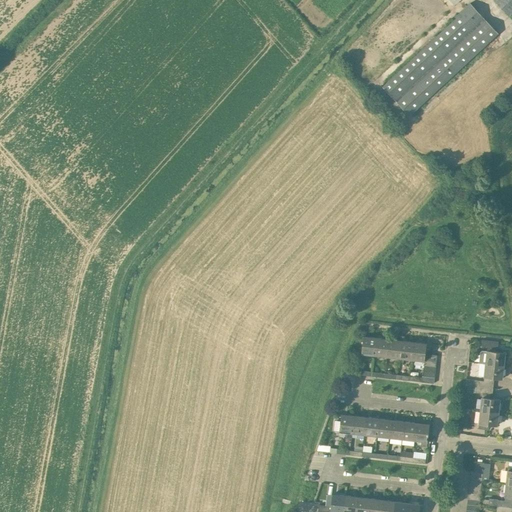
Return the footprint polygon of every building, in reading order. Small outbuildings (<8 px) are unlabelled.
[(511,0),(494,0),(509,16),(511,13),(511,0)] [(410,116),(499,34),(470,3),(455,17),(456,18),(382,87),(410,116)] [(375,355),(377,338),(364,336),(362,354),(375,355)] [(387,356),(389,339),(377,338),(375,355),(387,356)] [(400,358),(401,340),(389,339),(387,356),(400,358)] [(400,358),(399,362),(403,362),(403,358),(412,359),(414,342),(401,340),(400,358)] [(480,352),(479,364),(486,364),(504,367),(506,353),(498,352),(497,352),(498,342),(482,340),(481,347),(488,348),(488,351),(482,351),(480,352)] [(425,361),(427,343),(414,342),(412,359),(425,361)] [(467,379),(466,386),(477,387),(494,389),(495,379),(502,380),(504,367),(486,364),(485,378),(484,381),(478,381),(478,380),(467,379)] [(499,413),(500,400),(493,400),(494,389),(477,387),(476,393),(483,394),(481,411),(499,413)] [(467,427),(469,412),(462,411),(461,426),(467,427)] [(497,426),(499,413),(481,411),(479,429),(489,430),(490,425),(497,426)] [(351,437),(352,434),(354,416),(341,415),(339,432),(347,433),(346,437),(351,437)] [(365,435),(367,418),(354,416),(352,434),(365,435)] [(377,437),(379,419),(367,418),(365,435),(377,437)] [(389,438),(391,421),(379,419),(377,437),(389,438)] [(402,440),(404,422),(391,421),(389,438),(402,440)] [(415,441),(417,424),(404,422),(402,440),(415,441)] [(417,424),(415,441),(422,442),(421,445),(428,446),(428,445),(430,445),(430,440),(428,440),(429,425),(417,424)] [(475,462),(474,471),(484,472),(485,463),(475,462)] [(483,478),(482,481),(489,482),(491,464),(485,463),(484,472),(483,478)] [(511,484),(507,484),(505,501),(498,500),(490,499),(490,500),(489,505),(497,506),(497,507),(511,508),(511,484)] [(342,511),(345,496),(332,495),(331,506),(332,506),(331,511),(342,511)] [(355,511),(357,498),(345,496),(342,511),(355,511)] [(368,511),(370,499),(357,498),(355,511),(368,511)] [(381,511),(382,501),(370,499),(368,511),(381,511)] [(394,511),(395,502),(382,501),(381,511),(394,511)] [(406,511),(408,503),(395,502),(394,511),(406,511)] [(419,511),(420,505),(408,503),(406,511),(419,511)]
